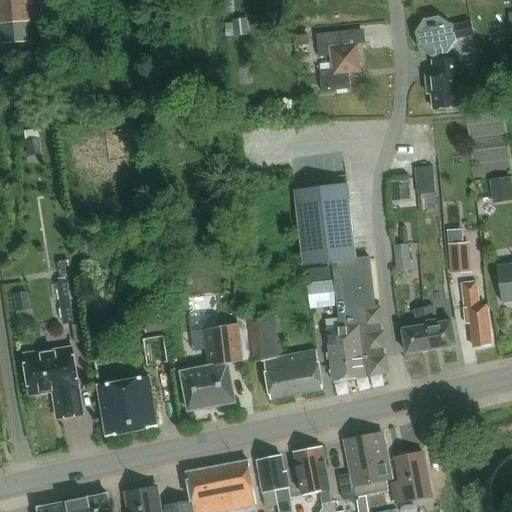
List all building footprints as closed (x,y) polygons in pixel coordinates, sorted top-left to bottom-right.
[(30,18),(35,18),(33,0),(0,0),(0,20),(1,20),(3,42),(32,39),(30,18)] [(458,39),(475,35),(472,22),(455,25),(453,23),(442,15),(439,15),(426,17),(422,20),(415,31),(415,35),(418,47),(420,50),(431,58),(435,58),(447,55),(450,53),(457,42),(458,39)] [(249,30),(247,18),(232,20),(235,38),(250,36),(249,30)] [(333,56),(335,71),(322,72),(324,92),(352,90),(350,74),(363,73),(360,45),(344,47),(342,33),(318,35),(321,57),(333,56)] [(310,46),(308,36),(296,37),(296,40),(297,47),(310,46)] [(457,74),(461,74),(459,59),(433,61),(435,76),(427,77),(428,94),(432,93),(434,109),(460,106),(457,74)] [(42,155),(39,139),(27,141),(29,157),(36,156),(42,155)] [(434,167),(416,168),(417,183),(435,182),(435,177),(434,167)] [(492,188),(494,204),(511,201),(511,178),(511,177),(490,180),(492,188)] [(348,184),(296,191),(305,266),(333,262),(341,327),(328,329),(331,351),(328,354),(328,359),(332,361),(334,380),(335,380),(336,383),(349,382),(348,378),(366,376),(388,374),(382,328),(379,323),(371,257),(356,259),(348,184)] [(410,243),(395,244),(398,270),(412,268),(410,243)] [(451,274),(467,273),(465,243),(449,244),(451,274)] [(69,261),(62,262),(56,263),(59,279),(65,278),(72,277),(69,261)] [(503,304),(511,302),(511,263),(498,266),(503,304)] [(308,281),(332,278),(330,267),(307,270),(308,281)] [(475,347),(492,345),(487,305),(480,306),(477,282),(463,284),(466,308),(465,308),(467,324),(472,324),(475,347)] [(74,324),(68,283),(58,284),(64,325),(74,324)] [(432,350),(457,346),(453,321),(438,324),(434,306),(425,308),(432,350)] [(408,354),(432,350),(425,308),(415,309),(418,327),(403,330),(408,354)] [(252,361),(253,364),(265,360),(272,400),(324,390),(318,350),(282,357),(282,354),(284,353),(279,312),(247,316),(247,314),(238,315),(239,324),(243,362),(252,361)] [(165,313),(144,317),(147,333),(168,329),(165,313)] [(217,317),(191,319),(194,350),(208,349),(206,334),(206,330),(207,330),(218,328),(217,317)] [(229,364),(243,362),(239,324),(218,328),(207,330),(206,330),(206,334),(208,349),(210,367),(184,372),(190,411),(236,402),(229,364)] [(30,354),(28,356),(26,357),(32,394),(55,390),(60,418),(83,415),(79,387),(80,387),(74,350),(44,355),(41,353),(30,354)] [(150,376),(101,386),(109,437),(158,426),(150,376)] [(390,491),(388,481),(394,479),(384,432),(345,440),(352,474),(340,476),(345,500),(390,491)] [(336,511),(335,502),(333,502),(330,486),(323,448),(296,454),(304,495),(320,492),(323,508),(320,511),(336,511)] [(396,504),(433,497),(424,452),(395,458),(400,482),(393,484),(396,504)] [(280,511),(294,511),(289,471),(287,472),(284,455),(258,460),(264,492),(276,490),(280,511)] [(216,511),(217,511),(257,504),(249,461),(188,472),(193,500),(166,505),(167,511),(216,511)] [(166,511),(167,511),(163,511),(162,511),(158,487),(126,493),(129,511),(166,511)] [(111,511),(108,494),(39,508),(39,511),(111,511)]
